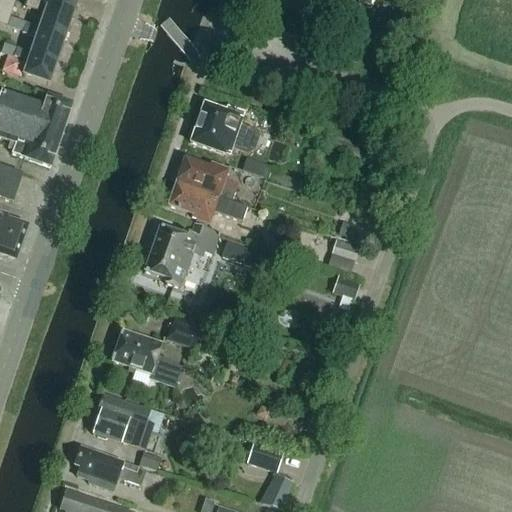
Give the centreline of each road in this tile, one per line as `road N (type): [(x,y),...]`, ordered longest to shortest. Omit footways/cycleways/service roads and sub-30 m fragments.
road 1 (residential): [(49,511),(212,56)]
road 2 (residential): [(299,511),(433,125)]
road 3 (tertiary): [(32,287),(120,25)]
road 4 (residential): [(212,56),(236,48),(422,113),(433,125)]
